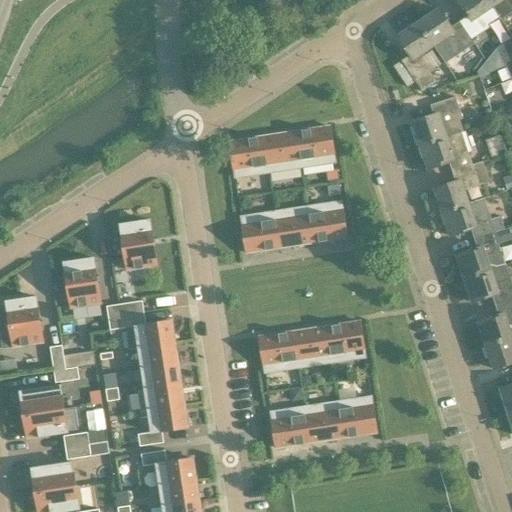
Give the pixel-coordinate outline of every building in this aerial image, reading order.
[(455,0),(467,16),(458,22),(473,44),(474,44),(471,39),(489,28),(487,25),(498,18),(500,21),(500,20),(486,0),(455,0)] [(511,0),(486,0),(500,20),(511,12),(511,0)] [(417,23),(433,47),(443,40),(455,57),(473,44),(458,22),(451,27),(438,8),(417,23)] [(429,49),(433,47),(417,23),(396,37),(409,56),(401,61),(421,92),(436,83),(430,73),(435,70),(434,69),(440,64),(429,49)] [(501,55),(511,79),(511,78),(511,40),(497,47),(490,56),(492,59),(501,55)] [(420,146),(461,132),(463,131),(459,119),(462,118),(455,97),(429,106),(432,116),(412,122),(420,146)] [(294,132),(300,168),(334,163),(328,127),(294,132)] [(262,137),(267,173),(300,168),(294,132),(262,137)] [(461,132),(420,146),(427,170),(449,163),(452,172),(483,162),(482,161),(472,164),(461,132)] [(234,178),(267,173),(262,137),(228,142),(234,178)] [(506,154),(501,139),(489,143),(494,158),(506,154)] [(441,213),(483,199),(483,198),(468,203),(464,190),(479,186),(479,185),(489,182),(483,162),(452,172),(454,181),(433,188),(441,213)] [(326,181),(336,179),(334,169),(324,171),(326,181)] [(508,191),(511,189),(511,173),(502,177),(508,191)] [(338,194),(336,185),(326,187),(327,195),(338,194)] [(490,219),(483,199),(441,213),(449,237),(470,230),(473,239),(504,228),(500,216),(490,219)] [(306,207),(312,243),(345,238),(340,202),(306,207)] [(273,212),(279,248),(312,243),(306,207),(273,212)] [(245,254),(279,248),(273,212),(240,218),(245,254)] [(148,220),(119,225),(126,270),(155,266),(148,220)] [(504,228),(473,239),(476,248),(455,255),(463,279),(490,270),(505,265),(498,243),(511,238),(511,226),(504,229),(504,228)] [(99,304),(92,259),(62,263),(69,309),(99,304)] [(490,270),(463,279),(471,303),(492,296),(495,305),(511,299),(511,287),(509,278),(494,283),(490,270)] [(9,334),(1,335),(3,348),(11,347),(11,348),(41,343),(34,298),(4,302),(9,334)] [(477,322),(485,346),(511,337),(511,336),(511,299),(495,305),(498,314),(477,322)] [(117,306),(119,318),(142,314),(140,302),(117,306)] [(120,330),(119,318),(117,306),(105,307),(108,331),(120,330)] [(142,314),(119,318),(120,330),(134,327),(137,349),(174,343),(170,322),(144,326),(142,314)] [(358,322),(324,327),(330,363),(364,358),(358,322)] [(330,363),(324,327),(292,332),(297,368),(330,363)] [(264,373),(297,368),(292,332),(258,337),(264,373)] [(511,363),(511,336),(511,337),(485,346),(493,370),(511,363)] [(140,370),(177,364),(174,343),(137,349),(140,370)] [(54,371),(66,369),(64,356),(62,346),(51,347),(54,371)] [(92,351),(64,356),(66,369),(77,368),(94,365),(92,351)] [(144,391),(180,385),(177,364),(140,370),(144,391)] [(365,366),(356,379),(367,377),(372,377),(370,364),(365,365),(365,366)] [(77,368),(66,369),(54,371),(56,383),(79,379),(77,368)] [(106,397),(118,395),(115,374),(103,376),(105,390),(106,397)] [(302,387),(312,385),(311,379),(307,376),(301,377),(302,387)] [(507,412),(511,410),(511,383),(499,388),(507,412)] [(136,392),(139,413),(184,406),(180,385),(144,391),(136,392)] [(22,415),(63,409),(59,386),(18,392),(22,415)] [(290,389),(291,395),(296,398),(302,398),(300,388),(290,389)] [(370,397),(336,402),(342,438),(375,433),(370,397)] [(342,438),(336,402),(303,407),(309,443),(342,438)] [(184,406),(139,413),(147,412),(150,433),(137,435),(139,447),(162,443),(161,431),(187,427),(184,406)] [(275,449),(309,443),(303,407),(270,413),(275,449)] [(66,432),(63,409),(22,415),(25,438),(66,432)] [(65,448),(89,444),(87,433),(64,436),(65,448)] [(108,442),(89,444),(65,448),(67,459),(110,453),(108,442)] [(159,487),(195,481),(192,459),(165,463),(163,451),(140,455),(142,467),(155,465),(159,487)] [(30,469),(34,492),(74,486),(71,463),(30,469)] [(159,487),(162,507),(198,502),(195,481),(159,487)] [(74,486),(34,492),(36,511),(57,511),(78,509),(74,486)] [(116,493),(118,511),(130,511),(127,491),(116,493)] [(199,511),(198,502),(162,507),(162,511),(199,511)]
